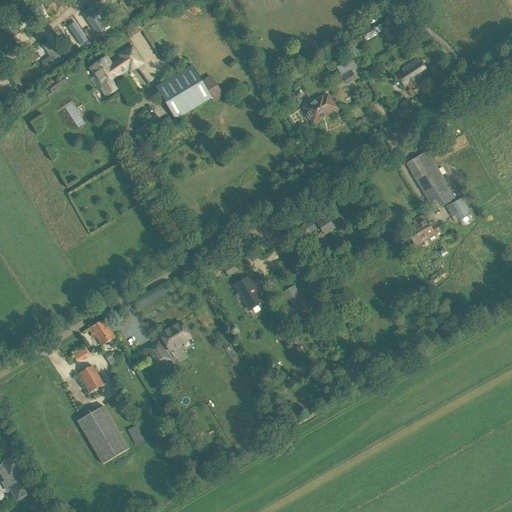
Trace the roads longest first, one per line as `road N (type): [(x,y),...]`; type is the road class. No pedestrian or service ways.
road 1 (unclassified): [(0,370),(444,101)]
road 2 (unknown): [(189,255),(130,143),(154,72),(143,36)]
road 3 (track): [(444,101),(465,83),(463,69),(399,0)]
